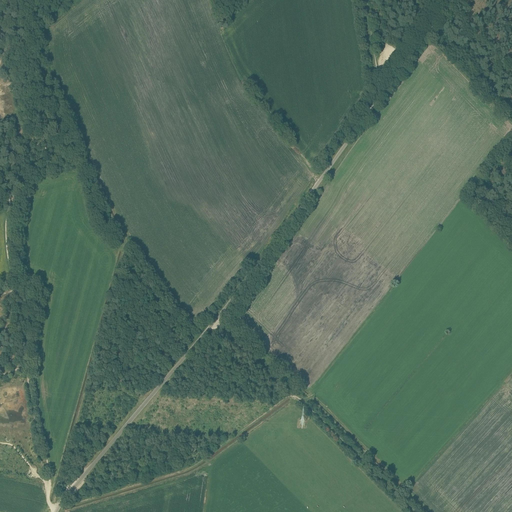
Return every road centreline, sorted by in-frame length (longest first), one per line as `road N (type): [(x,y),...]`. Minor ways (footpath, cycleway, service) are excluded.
road 1 (unclassified): [(55,511),(214,320),(432,24)]
road 2 (track): [(402,500),(295,397)]
